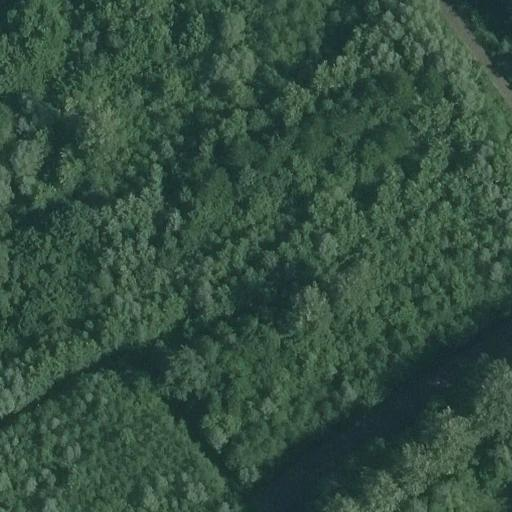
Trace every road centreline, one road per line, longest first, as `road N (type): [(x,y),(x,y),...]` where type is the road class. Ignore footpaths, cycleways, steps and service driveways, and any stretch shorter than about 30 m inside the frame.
road 1 (track): [(253,511),(155,373),(134,361),(96,364),(0,425)]
road 2 (track): [(251,509),(511,336)]
road 3 (track): [(441,0),(511,99)]
